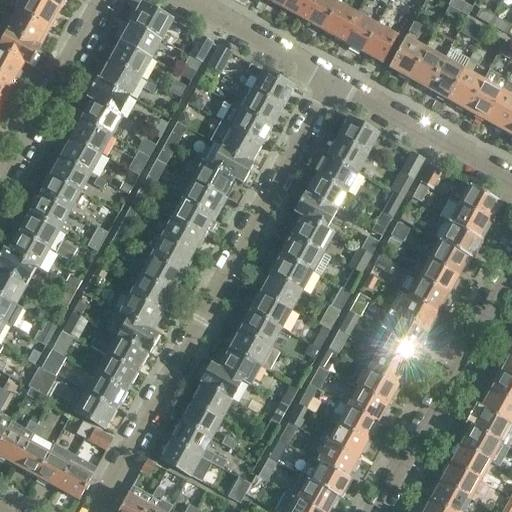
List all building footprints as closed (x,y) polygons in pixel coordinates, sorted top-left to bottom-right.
[(40,0),(21,0),(16,11),(46,28),(47,25),(50,27),(56,16),(53,15),(56,9),(40,0)] [(40,0),(56,9),(58,7),(60,8),(64,0),(40,0)] [(265,0),(280,8),(284,0),(265,0)] [(284,0),(280,8),(300,19),(310,0),(284,0)] [(310,0),(300,19),(320,30),(336,3),(330,0),(310,0)] [(456,0),(450,0),(447,6),(458,12),(466,16),(471,8),(456,0)] [(131,22),(131,24),(162,41),(170,26),(172,22),(159,14),(142,3),(137,12),(135,11),(129,21),(131,22)] [(336,3),(320,30),(339,41),(355,13),(336,3)] [(454,19),(458,12),(447,6),(443,13),(454,19)] [(475,16),(488,23),(493,15),(480,8),(475,16)] [(16,11),(6,30),(39,48),(40,47),(39,46),(45,36),(42,34),(46,28),(16,11)] [(355,13),(339,41),(360,52),(375,25),(355,13)] [(511,26),(511,24),(493,15),(488,23),(508,34),(511,26)] [(484,29),(466,20),(460,32),(478,41),(484,29)] [(413,22),(408,32),(415,36),(420,27),(413,22)] [(121,41),(120,42),(151,60),(162,41),(131,24),(127,31),(124,30),(119,40),(121,41)] [(375,25),(360,52),(381,64),(384,60),(383,60),(396,36),(375,25)] [(6,30),(0,40),(0,51),(23,64),(29,67),(39,48),(6,30)] [(427,90),(444,59),(443,59),(449,50),(438,44),(442,37),(434,32),(425,49),(408,79),(416,83),(416,87),(422,90),(425,89),(427,90)] [(188,56),(189,56),(200,63),(202,64),(213,43),(199,36),(188,56)] [(405,38),(388,68),(397,73),(396,76),(403,79),(406,78),(408,79),(425,49),(408,40),(405,38)] [(111,60),(110,62),(141,79),(151,60),(120,42),(116,50),(113,49),(108,59),(111,60)] [(216,50),(207,66),(220,73),(229,58),(231,53),(218,46),(216,50)] [(0,74),(13,82),(14,80),(16,82),(22,72),(19,70),(23,64),(0,51),(0,74)] [(463,70),(447,100),(454,105),(454,108),(461,112),(463,110),(466,111),(482,81),(471,74),(481,55),(473,51),(463,70)] [(200,63),(189,56),(183,66),(195,72),(200,63)] [(447,100),(463,70),(444,59),(427,90),(435,94),(435,98),(442,101),(445,99),(447,100)] [(98,78),(130,95),(131,96),(141,79),(110,62),(105,69),(103,68),(98,78)] [(492,62),(486,74),(494,78),(500,67),(492,62)] [(257,79),(251,91),(281,107),(281,106),(283,107),(288,97),(286,96),(291,88),(249,65),(247,69),(245,73),(257,79)] [(0,74),(0,100),(2,101),(3,99),(6,101),(11,91),(9,89),(13,82),(0,74)] [(91,101),(118,117),(130,95),(98,78),(97,78),(85,98),(91,101)] [(200,78),(196,85),(207,91),(210,84),(200,78)] [(482,81),(466,111),(474,116),(474,119),(480,122),(483,121),(485,122),(502,92),(482,81)] [(155,87),(145,82),(141,89),(151,94),(155,87)] [(167,94),(180,101),(186,89),(174,83),(167,94)] [(251,91),(240,110),(270,126),(271,125),(272,126),(278,117),(276,116),(281,107),(251,91)] [(511,97),(502,92),(485,122),(492,126),(492,129),(499,133),(501,131),(504,133),(511,117),(511,97)] [(191,95),(186,104),(195,109),(199,103),(198,99),(191,95)] [(82,119),(81,120),(111,137),(118,124),(121,118),(118,117),(91,101),(87,109),(84,108),(79,117),(82,119)] [(435,102),(431,108),(438,112),(442,106),(435,102)] [(240,110),(230,128),(260,145),(260,144),(262,145),(267,136),(265,135),(270,126),(240,110)] [(181,113),(176,123),(185,128),(189,121),(188,117),(181,113)] [(151,134),(159,138),(168,123),(160,119),(151,134)] [(338,137),(337,138),(367,155),(376,140),(378,136),(348,119),(343,127),(342,126),(336,136),(338,137)] [(71,138),(70,139),(101,156),(111,137),(81,120),(77,128),(74,126),(68,136),(71,138)] [(176,123),(165,142),(174,146),(185,128),(176,123)] [(230,128),(220,146),(219,147),(251,164),(257,154),(255,153),(260,145),(230,128)] [(327,156),(327,157),(357,174),(367,155),(337,138),(333,146),(331,145),(325,155),(327,156)] [(61,157),(60,158),(91,175),(101,156),(70,139),(66,147),(63,145),(58,155),(61,157)] [(136,151),(149,158),(155,146),(143,139),(136,151)] [(165,142),(155,161),(163,166),(174,146),(165,142)] [(203,161),(202,164),(232,180),(241,185),(252,165),(251,164),(219,147),(213,143),(203,161)] [(138,176),(149,158),(138,152),(128,170),(138,176)] [(411,179),(420,164),(422,160),(410,154),(399,172),(401,174),(411,179)] [(317,175),(316,176),(346,193),(357,174),(327,157),(322,165),(320,164),(315,174),(317,175)] [(50,176),(50,177),(80,195),(91,175),(60,158),(56,166),(53,164),(48,174),(50,176)] [(155,161),(144,180),(154,185),(164,166),(163,166),(155,161)] [(201,163),(191,181),(222,198),(222,197),(225,198),(231,187),(228,186),(232,180),(202,164),(201,163)] [(428,188),(431,190),(441,171),(429,164),(427,168),(419,183),(428,188)] [(402,200),(413,180),(411,179),(401,174),(390,193),(402,200)] [(310,183),(304,193),(336,211),(337,211),(346,193),(316,176),(312,184),(310,183)] [(44,188),(40,196),(70,212),(80,195),(50,177),(49,178),(46,177),(41,186),(44,188)] [(103,182),(94,177),(90,184),(99,189),(103,182)] [(191,181),(180,200),(211,217),(212,216),(215,218),(221,206),(218,205),(222,198),(191,181)] [(420,202),(428,188),(419,183),(412,198),(420,202)] [(118,191),(128,196),(132,189),(122,184),(118,191)] [(457,204),(457,205),(487,221),(491,213),(494,215),(499,205),(496,204),(497,202),(468,186),(463,194),(454,189),(448,199),(457,204)] [(139,189),(134,199),(141,203),(149,208),(154,197),(139,189)] [(304,193),(293,213),(302,218),(325,231),(336,211),(304,193)] [(390,193),(380,212),(392,218),(402,200),(390,193)] [(33,207),(29,214),(60,231),(67,234),(71,227),(64,223),(70,212),(40,196),(39,197),(36,196),(31,205),(33,207)] [(134,199),(124,218),(131,222),(141,203),(134,199)] [(180,200),(170,219),(201,236),(202,235),(204,236),(210,225),(208,224),(211,217),(180,200)] [(449,224),(449,225),(477,240),(481,232),(484,233),(489,224),(486,222),(487,221),(457,205),(447,223),(449,224)] [(417,216),(405,210),(399,221),(411,228),(417,216)] [(381,236),(392,218),(380,212),(370,230),(381,236)] [(23,225),(19,233),(50,249),(60,231),(29,214),(28,216),(25,214),(21,223),(23,225)] [(124,218),(113,236),(120,240),(131,222),(124,218)] [(292,236),(292,237),(323,255),(333,236),(325,231),(302,218),(299,225),(296,224),(290,235),(292,236)] [(170,219),(160,237),(193,256),(200,244),(197,243),(201,236),(170,219)] [(409,229),(398,222),(390,236),(401,243),(409,229)] [(449,225),(439,243),(469,259),(473,252),(475,252),(481,243),(479,242),(479,241),(477,240),(449,225)] [(97,252),(108,233),(97,228),(87,247),(97,252)] [(8,252),(35,267),(39,269),(50,249),(19,233),(18,235),(15,233),(10,243),(13,244),(8,252)] [(113,236),(103,255),(110,259),(120,240),(113,236)] [(160,237),(150,256),(159,261),(180,273),(184,266),(187,267),(193,256),(160,237)] [(282,255),(282,256),(313,273),(319,277),(329,258),(323,255),(292,237),(288,244),(285,242),(279,253),(282,255)] [(361,251),(371,256),(377,244),(368,239),(361,251)] [(399,246),(388,240),(384,247),(395,254),(399,246)] [(437,242),(426,260),(457,277),(461,269),(463,271),(469,259),(439,243),(437,242)] [(56,256),(69,263),(75,252),(61,245),(56,256)] [(0,273),(25,287),(35,267),(8,252),(2,248),(0,252),(0,273)] [(371,256),(361,251),(359,250),(348,269),(360,275),(371,256)] [(150,256),(139,275),(170,292),(174,285),(177,287),(183,276),(180,274),(180,273),(159,261),(150,256)] [(272,274),(271,275),(302,292),(313,273),(282,256),(278,263),(275,261),(269,272),(272,274)] [(390,265),(378,258),(372,269),(385,275),(390,265)] [(426,260),(416,279),(447,295),(451,288),(453,289),(458,279),(456,278),(457,277),(426,260)] [(97,266),(92,275),(101,280),(106,271),(97,266)] [(350,293),(360,276),(352,271),(342,289),(350,293)] [(0,297),(15,306),(25,287),(0,273),(0,297)] [(446,296),(447,295),(416,279),(407,274),(397,292),(436,314),(441,306),(443,307),(448,298),(446,296)] [(66,275),(63,282),(76,289),(80,283),(66,275)] [(92,275),(82,293),(91,298),(101,280),(92,275)] [(139,275),(129,294),(160,311),(164,304),(166,306),(172,294),(170,293),(170,292),(139,275)] [(264,280),(258,292),(292,311),(302,292),(271,275),(267,282),(264,280)] [(369,291),(375,282),(368,277),(362,287),(369,291)] [(57,294),(53,302),(65,309),(77,290),(70,286),(66,293),(57,294)] [(340,312),(350,293),(342,289),(341,288),(330,307),(340,312)] [(254,305),(250,312),(281,330),(292,311),(258,292),(252,304),(254,305)] [(397,292),(387,311),(426,333),(430,325),(433,326),(438,316),(436,315),(436,314),(397,292)] [(129,294),(119,313),(118,313),(119,314),(127,317),(149,330),(153,323),(156,324),(162,313),(159,312),(160,311),(129,294)] [(357,295),(347,313),(354,317),(364,299),(357,295)] [(21,309),(15,306),(0,297),(0,321),(6,325),(12,327),(22,310),(21,309)] [(33,307),(25,302),(21,309),(22,310),(30,314),(33,307)] [(78,302),(72,313),(79,317),(85,306),(78,302)] [(330,331),(340,312),(330,307),(329,306),(318,325),(322,327),(330,331)] [(387,311),(377,329),(416,351),(420,343),(423,344),(428,335),(425,334),(426,333),(387,311)] [(244,324),(240,331),(271,349),(281,330),(250,312),(250,313),(247,312),(241,322),(244,324)] [(72,313),(61,331),(73,338),(77,340),(87,321),(79,317),(72,313)] [(357,319),(354,317),(347,313),(337,331),(346,336),(348,337),(357,319)] [(116,336),(116,337),(147,354),(148,355),(159,335),(149,330),(127,317),(119,314),(114,324),(112,322),(107,331),(116,336)] [(44,347),(54,329),(43,323),(33,341),(44,347)] [(319,350),(330,331),(322,327),(312,346),(319,350)] [(416,352),(416,351),(377,329),(367,347),(376,352),(407,368),(410,361),(413,363),(418,353),(416,352)] [(61,331),(51,350),(63,357),(73,338),(61,331)] [(234,343),(230,350),(261,368),(261,367),(268,371),(278,353),(271,349),(240,331),(240,332),(237,331),(231,341),(234,343)] [(337,331),(327,349),(336,354),(346,336),(337,331)] [(105,356),(135,373),(140,364),(141,364),(147,354),(116,337),(109,348),(94,340),(90,347),(105,356)] [(313,361),(319,350),(312,346),(305,357),(313,361)] [(327,349),(317,367),(326,373),(336,354),(327,349)] [(63,357),(51,350),(45,361),(59,369),(65,358),(63,357)] [(242,381),(251,386),(261,368),(230,350),(229,351),(226,350),(221,361),(223,362),(220,368),(242,381)] [(407,368),(376,352),(370,362),(362,358),(358,365),(366,370),(396,387),(401,380),(403,381),(408,371),(406,370),(407,368)] [(37,356),(30,353),(25,363),(32,367),(37,356)] [(501,371),(511,377),(511,354),(510,353),(509,356),(507,354),(501,363),(504,365),(501,371)] [(105,356),(94,375),(124,391),(129,383),(131,383),(136,374),(134,373),(135,373),(105,356)] [(210,363),(199,383),(200,383),(231,401),(242,381),(220,368),(210,363)] [(290,384),(298,388),(309,369),(301,364),(290,384)] [(396,387),(366,370),(357,366),(351,376),(347,384),(356,389),(386,405),(390,398),(393,400),(398,389),(396,388),(396,387)] [(317,367),(306,386),(314,391),(317,392),(327,373),(326,373),(317,367)] [(38,368),(27,387),(30,389),(41,395),(46,398),(57,378),(38,368)] [(494,383),(490,390),(511,402),(511,377),(501,371),(500,374),(497,372),(491,382),(494,383)] [(94,375),(84,393),(114,410),(119,402),(120,403),(126,393),(124,392),(124,391),(94,375)] [(196,395),(192,403),(222,420),(232,402),(231,401),(200,383),(194,394),(196,395)] [(288,407),(298,388),(290,384),(280,403),(288,407)] [(306,386),(296,405),(304,409),(314,391),(306,386)] [(0,405),(2,406),(9,393),(2,389),(0,392),(0,405)] [(41,395),(30,389),(26,396),(37,402),(41,395)] [(346,407),(345,407),(376,424),(380,416),(383,418),(388,408),(386,406),(386,405),(356,389),(350,399),(344,395),(340,403),(346,407)] [(484,402),(480,408),(511,425),(511,402),(490,390),(489,392),(486,390),(481,400),(484,402)] [(84,393),(72,413),(102,431),(108,421),(110,421),(115,412),(114,411),(114,410),(84,393)] [(181,422),(211,438),(212,438),(222,420),(192,403),(191,404),(189,403),(184,413),(186,414),(181,422)] [(277,427),(288,407),(280,403),(269,422),(277,427)] [(0,441),(7,429),(11,423),(0,416),(0,410),(2,406),(0,405),(0,441)] [(296,405),(286,423),(296,428),(298,429),(302,421),(300,420),(306,410),(304,409),(296,405)] [(336,425),(335,426),(366,442),(370,435),(372,437),(378,427),(376,425),(376,424),(345,407),(340,416),(335,414),(330,422),(336,425)] [(470,427),(501,444),(507,447),(511,437),(511,425),(480,408),(479,410),(476,409),(471,418),(474,420),(470,427)] [(29,421),(37,425),(40,419),(32,415),(29,421)] [(40,419),(37,425),(44,429),(47,423),(40,419)] [(7,429),(0,441),(0,458),(4,461),(5,460),(14,466),(28,441),(37,425),(29,421),(24,430),(11,423),(7,429)] [(85,439),(91,427),(81,422),(75,433),(85,439)] [(175,433),(171,441),(201,458),(217,466),(222,469),(226,461),(205,449),(211,438),(181,422),(181,423),(179,422),(174,431),(175,433)] [(267,445),(277,427),(269,422),(259,440),(267,445)] [(286,423),(277,441),(286,446),(296,428),(286,423)] [(28,441),(14,466),(23,471),(35,478),(49,453),(51,449),(38,442),(40,438),(39,438),(44,429),(37,425),(28,441)] [(321,433),(318,440),(325,444),(356,461),(360,454),(362,456),(368,445),(365,444),(366,442),(335,426),(329,437),(321,433)] [(464,439),(460,445),(491,462),(499,466),(503,457),(496,453),(501,444),(470,427),(469,429),(466,427),(461,437),(464,439)] [(91,433),(87,440),(105,451),(112,439),(93,429),(91,433)] [(231,449),(235,442),(225,436),(221,443),(231,449)] [(190,477),(201,458),(171,441),(170,442),(168,441),(163,450),(165,451),(160,460),(190,477)] [(277,441),(266,461),(274,465),(276,466),(286,446),(277,441)] [(75,455),(55,444),(51,449),(49,453),(35,478),(46,484),(47,484),(57,489),(75,455)] [(315,462),(318,463),(346,479),(350,472),(352,473),(358,463),(355,462),(356,461),(325,444),(315,462)] [(454,457),(450,464),(481,481),(497,490),(501,483),(484,474),(491,462),(460,445),(459,447),(456,446),(451,455),(454,457)] [(75,455),(57,489),(78,500),(96,467),(75,455)] [(349,480),(346,479),(318,463),(315,462),(310,459),(299,478),(305,482),(307,483),(338,499),(343,492),(344,492),(349,483),(348,482),(349,480)] [(154,465),(146,460),(140,471),(148,476),(152,469),(154,465)] [(266,461),(257,477),(261,480),(265,482),(274,465),(266,461)] [(444,476),(440,482),(471,499),(481,481),(450,464),(449,466),(446,464),(440,474),(444,476)] [(205,485),(206,484),(209,478),(200,473),(196,481),(205,485)] [(257,477),(254,476),(244,495),(254,501),(258,495),(256,490),(261,480),(257,477)] [(244,495),(250,484),(238,477),(227,497),(239,504),(244,495)] [(305,482),(295,499),(318,511),(327,511),(330,508),(333,510),(338,499),(307,483),(305,482)] [(433,494),(430,500),(451,511),(463,511),(471,499),(440,482),(439,484),(436,483),(430,492),(433,494)] [(143,511),(151,499),(152,497),(132,486),(117,511),(143,511)] [(151,499),(159,503),(160,500),(164,492),(157,488),(152,497),(151,499)] [(318,511),(295,499),(285,494),(274,511),(318,511)] [(193,511),(196,509),(200,501),(192,497),(183,511),(193,511)] [(511,511),(511,498),(509,497),(500,511),(511,511)] [(168,511),(172,507),(160,500),(159,503),(151,499),(143,511),(168,511)] [(451,511),(430,500),(429,503),(426,501),(421,510),(423,511),(451,511)] [(264,511),(249,503),(246,511),(248,511),(264,511)]
